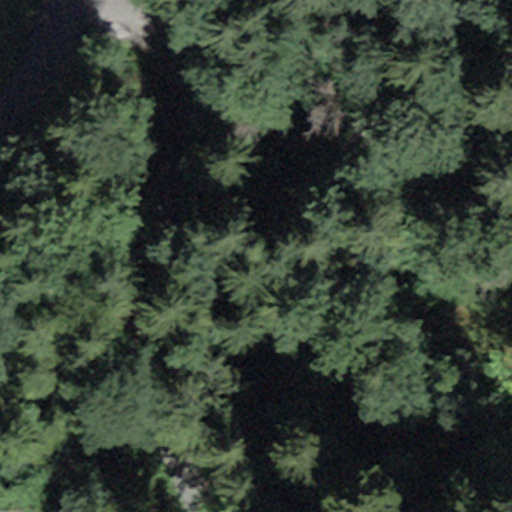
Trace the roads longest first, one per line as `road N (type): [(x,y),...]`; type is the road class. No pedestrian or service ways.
road 1 (track): [(186,511),(147,394),(143,304),(188,121),(188,78),(165,42),(126,14),(79,0)]
road 2 (tertiary): [(0,125),(38,67),(56,0)]
